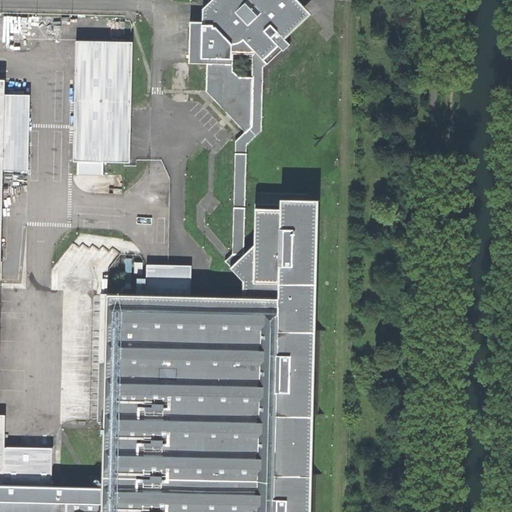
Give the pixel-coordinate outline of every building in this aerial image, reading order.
[(189,62),(206,62),(206,90),(245,131),(235,140),(232,253),(225,260),(243,280),(242,296),(191,295),(146,294),(108,293),(106,355),(105,421),(103,491),(52,489),(0,488),(0,307),(4,169),(5,94),(5,80),(0,79),(0,511),(312,511),(314,474),(302,473),(304,414),(315,414),(317,330),(306,330),(309,196),(256,195),(254,260),(252,261),(244,253),(247,144),(262,130),(263,67),(282,49),(283,50),(290,43),(281,34),(304,12),(292,0),(210,0),(203,7),(203,20),(190,20),(189,62)] [(104,161),(132,162),(135,42),(79,40),(76,160),(78,161),(104,161)] [(29,94),(5,94),(4,169),(27,169),(29,94)] [(104,174),(104,161),(78,161),(77,174),(104,174)] [(147,264),(146,294),(191,295),(191,265),(147,264)] [(97,421),(105,421),(106,355),(99,355),(97,421)] [(0,415),(0,488),(52,489),(52,448),(4,447),(5,415),(0,415)] [(325,437),(317,437),(316,444),(324,445),(325,437)]
